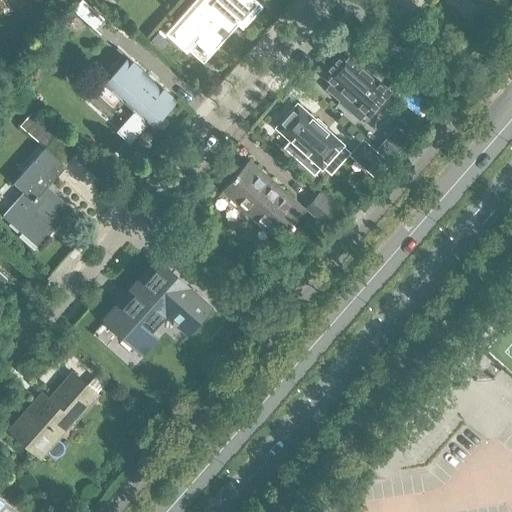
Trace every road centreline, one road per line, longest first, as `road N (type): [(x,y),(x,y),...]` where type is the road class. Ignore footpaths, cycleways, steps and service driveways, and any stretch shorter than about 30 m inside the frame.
road 1 (secondary): [(511,113),(168,511)]
road 2 (residential): [(0,363),(332,0)]
road 3 (secondary): [(216,511),(511,174)]
